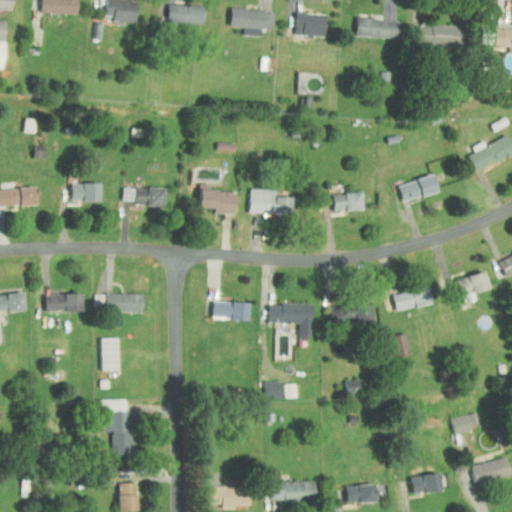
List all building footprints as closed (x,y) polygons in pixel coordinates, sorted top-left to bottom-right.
[(126,16),(126,0),(96,0),(96,9),(104,9),(104,16),(126,16)] [(193,17),(193,0),(157,0),(157,16),(193,17)] [(219,19),(233,20),(233,28),(249,29),(250,21),(262,22),(263,5),(221,1),(219,19)] [(314,30),(315,8),(285,6),(284,29),(314,30)] [(389,31),(389,13),(346,12),(345,30),(389,31)] [(452,39),(452,20),(409,18),(408,37),(452,39)] [(484,39),(511,39),(511,22),(485,22),(484,39)] [(465,165),(505,146),(497,129),(457,148),(465,165)] [(392,195),(428,185),(423,168),(387,178),(392,195)] [(89,177),(59,177),(59,194),(89,195),(89,177)] [(225,185),(199,184),(200,178),(190,177),(189,201),(204,201),(204,207),(224,208),(225,185)] [(112,196),(154,198),(155,182),(112,180),(112,196)] [(0,198),(26,198),(26,181),(0,181),(0,198)] [(265,183),(239,182),(238,207),(282,208),(282,190),(265,190),(265,183)] [(323,204),(352,204),(352,186),(322,187),(323,204)] [(511,262),(511,243),(488,253),(495,269),(511,262)] [(466,294),(464,286),(479,283),(475,265),(447,271),(452,297),(466,294)] [(386,305),(422,296),(417,279),(381,288),(386,305)] [(0,304),(14,304),(13,287),(0,287),(0,304)] [(71,287),(34,288),(35,305),(71,304),(71,287)] [(132,287),(96,287),(96,305),(132,305),(132,287)] [(238,313),(239,296),(202,294),(202,312),(238,313)] [(302,298),(258,296),(258,315),(289,316),(288,329),(301,330),(302,298)] [(320,298),(320,314),(362,313),(362,297),(320,298)] [(382,350),(399,348),(396,327),(380,329),(382,350)] [(107,332),(90,332),(91,364),(108,364),(107,332)] [(349,388),(350,374),(335,373),(334,387),(349,388)] [(271,391),(271,375),(254,376),(255,392),(271,391)] [(285,391),(285,377),(273,378),(274,392),(285,391)] [(101,448),(119,448),(118,393),(91,393),(92,425),(100,425),(101,448)] [(468,421),(466,407),(441,411),(444,426),(468,421)] [(501,469),(495,449),(460,460),(465,479),(501,469)] [(402,488),(431,482),(428,465),(399,471),(402,488)] [(261,474),(260,493),(304,494),(305,475),(261,474)] [(126,504),(126,476),(107,477),(108,505),(126,504)] [(335,479),(336,496),(365,495),(364,477),(335,479)] [(210,502),(222,502),(222,498),(239,499),(239,480),(198,479),(197,498),(211,498),(210,502)]
